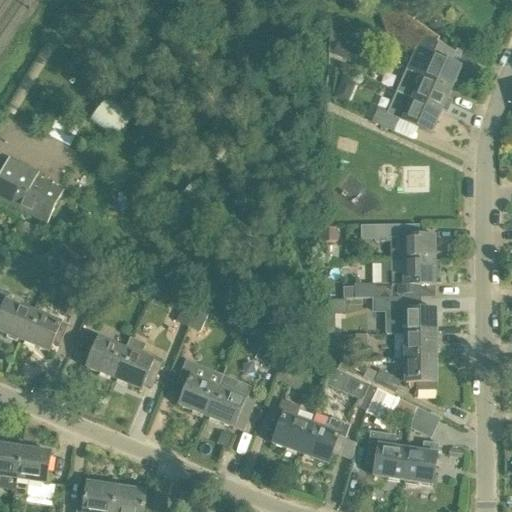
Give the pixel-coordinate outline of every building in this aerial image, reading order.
[(413,19),(424,6),(416,0),(396,0),(394,4),(413,19)] [(409,70),(451,89),(460,69),(461,68),(442,60),(447,51),(436,47),(439,39),(393,9),(380,18),(389,44),(405,48),(417,53),(413,62),(409,70)] [(428,24),(430,29),(434,32),(438,30),(441,26),(440,22),(436,19),(431,20),(428,24)] [(131,34),(116,51),(131,64),(146,47),(131,34)] [(333,55),(357,67),(363,54),(339,43),(333,55)] [(398,92),(442,111),(451,89),(409,70),(408,70),(398,92)] [(343,81),(337,94),(350,100),(356,86),(343,81)] [(398,92),(389,114),(377,108),(372,120),(394,130),(400,118),(403,120),(402,122),(431,134),(442,111),(398,92)] [(103,124),(119,136),(130,119),(114,109),(103,124)] [(213,163),(251,182),(260,163),(222,144),(213,163)] [(0,176),(0,199),(47,223),(63,191),(35,178),(38,173),(9,159),(0,176)] [(203,164),(206,184),(215,183),(213,163),(203,164)] [(180,196),(186,201),(199,187),(192,181),(180,196)] [(14,246),(27,252),(37,229),(25,223),(14,246)] [(419,237),(418,227),(415,227),(374,227),(361,228),(361,241),(375,240),(375,243),(390,243),(391,262),(403,262),(435,262),(435,237),(419,237)] [(337,228),(322,228),(322,242),(337,242),(337,228)] [(346,248),(331,248),(331,267),(345,268),(346,248)] [(71,256),(69,262),(80,267),(83,261),(71,256)] [(87,277),(85,281),(97,286),(108,262),(96,257),(93,264),(87,276),(87,277)] [(108,262),(97,286),(110,291),(113,282),(119,269),(120,267),(108,262)] [(391,262),(391,285),(391,300),(401,300),(416,299),(416,286),(435,286),(435,284),(435,262),(403,262),(391,262)] [(119,269),(113,282),(127,288),(129,282),(132,275),(119,269)] [(164,310),(175,296),(157,282),(146,295),(164,310)] [(391,300),(391,285),(382,286),(355,286),(355,289),(355,300),(363,300),(366,300),(373,300),(375,300),(391,300)] [(0,315),(0,332),(21,341),(33,312),(7,301),(10,294),(0,290),(0,311),(1,312),(0,315)] [(333,291),(321,291),(316,291),(316,299),(322,299),(333,299),(333,291)] [(404,335),(436,335),(436,310),(421,311),(421,299),(416,299),(401,300),(391,300),(375,300),(373,300),(373,314),(386,314),(386,335),(394,335),(404,335)] [(177,322),(188,327),(199,305),(187,300),(177,322)] [(199,305),(188,327),(199,332),(210,310),(199,305)] [(33,312),(21,341),(48,353),(52,342),(59,345),(67,326),(33,312)] [(436,359),(436,335),(404,335),(404,359),(436,359)] [(357,351),(369,352),(369,337),(357,337),(357,351)] [(86,369),(114,380),(126,350),(98,339),(86,369)] [(130,339),(126,350),(114,380),(142,391),(145,384),(152,387),(162,361),(141,352),(144,345),(130,339)] [(268,365),(279,370),(289,348),(277,342),(268,365)] [(312,359),(289,348),(279,370),(303,381),(312,359)] [(436,359),(396,359),(395,359),(396,371),(404,371),(405,383),(416,383),(416,390),(436,390),(436,383),(437,383),(436,359)] [(355,406),(365,411),(375,388),(332,368),(325,386),(359,398),(355,406)] [(374,384),(378,375),(370,370),(368,370),(364,378),(374,384)] [(380,371),(378,375),(374,384),(396,394),(402,382),(380,371)] [(176,384),(186,387),(190,377),(180,373),(176,384)] [(178,407),(205,417),(217,387),(190,377),(178,407)] [(217,387),(205,417),(232,428),(234,424),(242,427),(252,401),(248,399),(252,389),(236,383),(232,393),(217,387)] [(375,388),(365,411),(378,417),(388,394),(375,388)] [(272,444),(300,454),(311,424),(296,419),(299,408),(282,401),(269,434),(275,436),(272,444)] [(410,431),(431,439),(441,419),(417,409),(411,421),(410,431)] [(311,424),(300,454),(328,465),(338,437),(345,439),(350,425),(330,418),(327,425),(325,425),(323,429),(311,424)] [(373,477),(402,481),(407,450),(390,448),(392,435),(370,432),(367,455),(376,457),(373,477)] [(217,446),(227,450),(232,438),(222,434),(217,446)] [(357,461),(361,445),(347,441),(343,457),(357,461)] [(407,450),(402,481),(432,486),(438,443),(422,441),(421,452),(407,450)] [(0,488),(15,491),(21,449),(0,445),(0,488)] [(21,449),(15,491),(14,496),(27,498),(29,482),(46,485),(51,453),(21,449)] [(58,459),(55,479),(66,481),(69,461),(58,459)] [(113,511),(117,488),(87,483),(85,500),(80,499),(77,511),(113,511)] [(117,488),(113,511),(143,511),(147,492),(117,488)]
